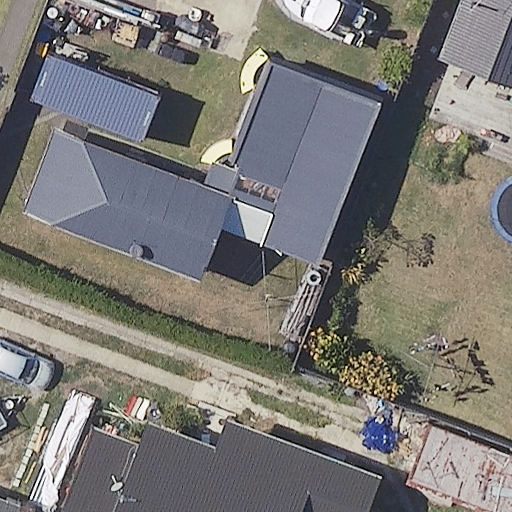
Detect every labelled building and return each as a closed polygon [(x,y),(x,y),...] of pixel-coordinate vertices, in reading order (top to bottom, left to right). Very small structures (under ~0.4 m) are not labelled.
[(511,0),(457,0),(441,47),(511,72),(511,0)] [(64,124),(33,207),(202,269),(221,218),(324,255),(381,101),(274,62),(229,185),(64,124)] [(365,511),(381,472),(228,415),(214,452),(92,406),(52,511),(297,511),(298,509),(306,511),(365,511)] [(511,511),(511,442),(424,422),(408,491),(499,511),(511,511)] [(0,511),(13,511),(20,496),(0,489),(0,511)]
